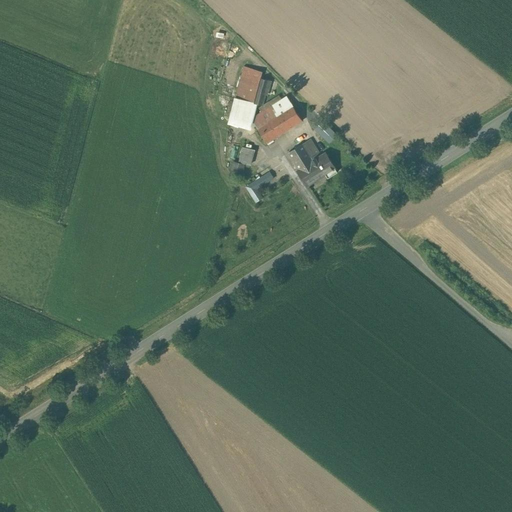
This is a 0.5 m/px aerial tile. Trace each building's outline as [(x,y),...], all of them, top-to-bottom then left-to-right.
[(260,79),(261,72),(243,67),(235,98),(253,102),(260,79)] [(271,82),(260,79),(253,102),(263,105),(266,94),(268,95),(271,82)] [(257,127),(293,105),(287,96),(252,118),(257,127)] [(293,105),(257,127),(267,143),(303,120),(293,105)] [(321,118),(312,127),(325,139),(333,130),(321,118)] [(311,139),(303,144),(311,157),(319,152),(311,139)] [(311,157),(303,144),(287,153),(298,170),(314,160),(311,157)] [(255,150),(242,147),(238,162),(251,166),(255,150)] [(317,158),(326,173),(325,173),(326,174),(327,176),(328,178),(337,172),(325,153),(321,156),(319,152),(311,157),(314,160),(317,158)] [(298,170),(307,185),(326,174),(325,173),(326,173),(317,158),(314,160),(298,170)] [(245,165),(233,162),(230,171),(234,173),(242,175),(245,165)] [(262,198),(259,194),(256,188),(273,177),(270,172),(260,179),(247,186),(257,201),(262,198)] [(273,177),(256,188),(259,194),(277,183),(273,177)]
